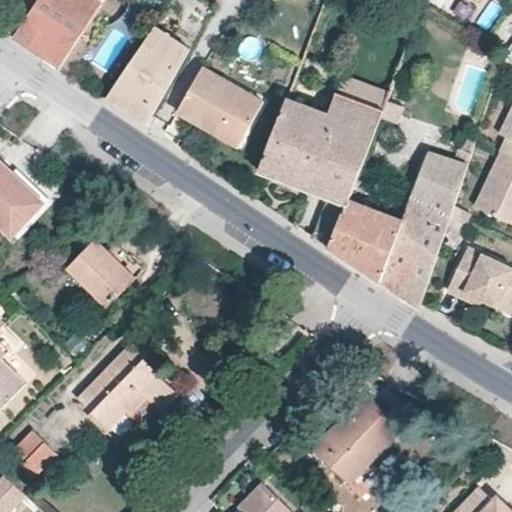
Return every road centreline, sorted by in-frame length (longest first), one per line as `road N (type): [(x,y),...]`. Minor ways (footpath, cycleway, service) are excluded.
road 1 (tertiary): [(17,60),(378,302)]
road 2 (residential): [(175,511),(378,302)]
road 3 (tertiary): [(378,302),(511,380)]
